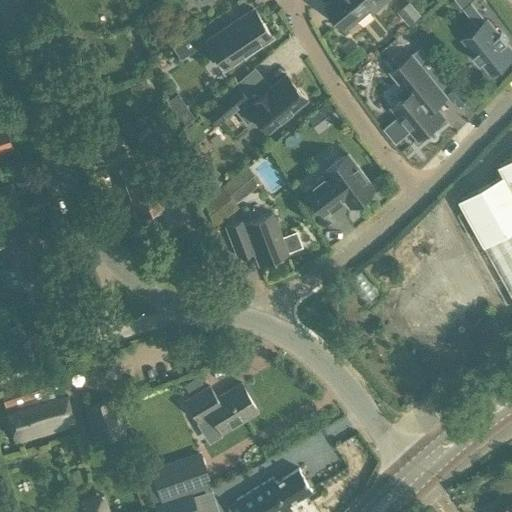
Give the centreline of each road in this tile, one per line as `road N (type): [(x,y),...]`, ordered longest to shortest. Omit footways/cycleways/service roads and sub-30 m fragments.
road 1 (unclassified): [(99,243),(8,0)]
road 2 (residential): [(419,195),(306,44),(285,3)]
road 3 (residential): [(412,473),(336,379),(260,324)]
road 4 (residential): [(260,324),(419,195)]
road 5 (residential): [(419,195),(511,101)]
road 6 (residential): [(207,314),(177,305),(99,243)]
road 7 (tertiary): [(412,473),(511,399)]
